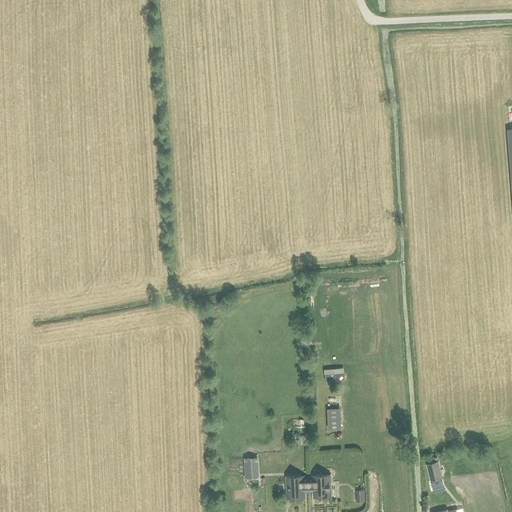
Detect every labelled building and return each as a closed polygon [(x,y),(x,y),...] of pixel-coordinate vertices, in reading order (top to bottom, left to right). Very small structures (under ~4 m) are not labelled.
[(346,428),(345,407),(331,407),(332,429),(346,428)] [(245,478),(259,478),(258,458),(244,458),(245,478)] [(430,476),(441,473),(438,462),(427,464),(430,476)] [(314,477),(308,477),(309,490),(314,490),(314,497),(330,496),(329,474),(314,475),(314,477)] [(304,490),(309,490),(308,477),(303,478),(303,475),(287,476),(288,498),(304,498),(304,490)] [(369,500),(369,488),(360,489),(360,500),(369,500)]
